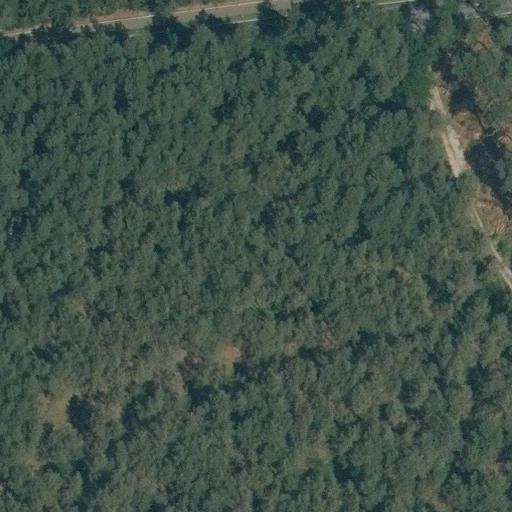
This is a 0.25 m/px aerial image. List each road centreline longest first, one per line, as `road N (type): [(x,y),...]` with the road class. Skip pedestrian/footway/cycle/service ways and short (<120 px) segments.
road 1 (tertiary): [(485,0),(0,63)]
road 2 (track): [(511,282),(481,236),(406,9)]
